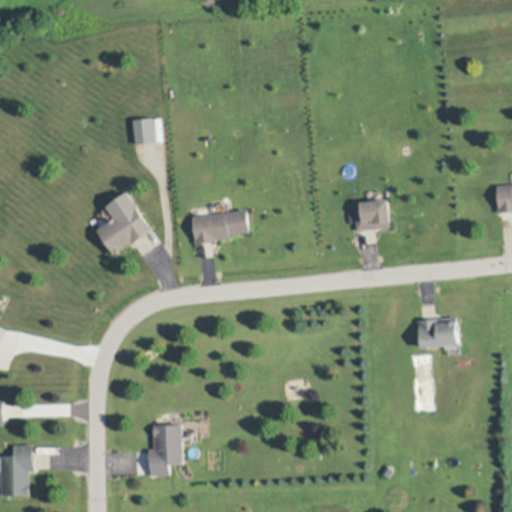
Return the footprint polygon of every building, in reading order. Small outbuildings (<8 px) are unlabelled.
[(158,140),(138,142),(136,118),(156,116),(158,140)] [(511,210),(502,211),(500,184),(511,183),(511,210)] [(149,233),(134,243),(133,241),(116,252),(100,228),(117,216),(109,204),(130,190),(155,227),(148,231),(149,233)] [(393,225),(360,229),(359,218),(357,203),(364,202),(364,200),(391,197),(394,219),(393,219),(393,225)] [(218,240),(199,242),(196,215),(250,209),(252,230),(232,233),(233,235),(218,237),(218,240)] [(462,343),(424,346),(421,318),(459,315),(462,343)] [(174,463),(174,474),(155,474),(155,466),(153,466),(153,448),(158,448),(157,424),(186,423),(187,463),(174,463)] [(36,443),(36,453),(38,453),(38,469),(32,469),(32,494),(4,495),(3,454),(17,454),(16,443),(36,443)]
